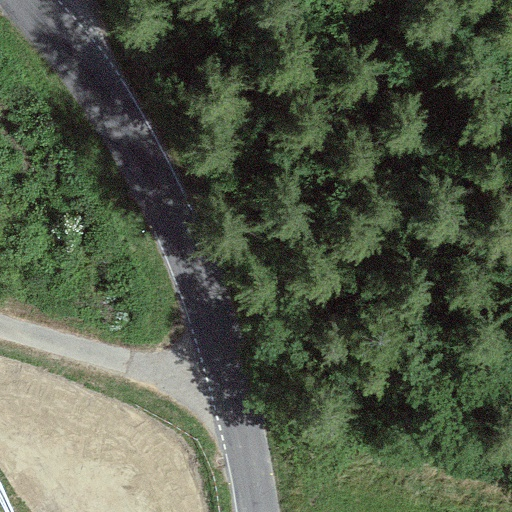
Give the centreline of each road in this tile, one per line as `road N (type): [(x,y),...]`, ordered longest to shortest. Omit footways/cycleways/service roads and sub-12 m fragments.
road 1 (tertiary): [(258,511),(234,390),(168,208),(127,129),(20,0)]
road 2 (track): [(234,390),(0,319)]
